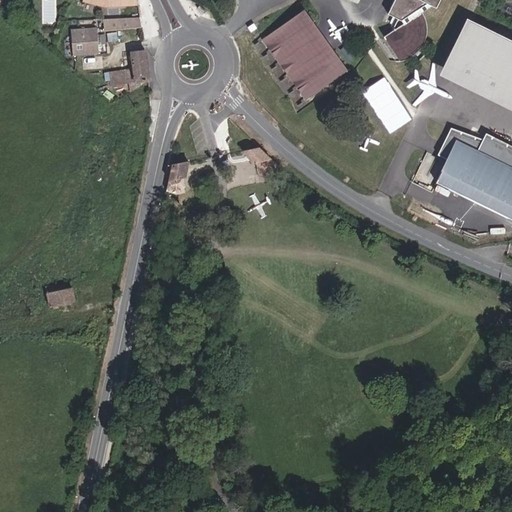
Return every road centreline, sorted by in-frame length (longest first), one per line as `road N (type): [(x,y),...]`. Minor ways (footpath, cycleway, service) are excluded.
road 1 (tertiary): [(148,207),(83,511)]
road 2 (tertiary): [(272,136),(374,212),(511,275)]
road 3 (tertiary): [(169,77),(148,207)]
road 4 (tertiary): [(148,207),(189,91)]
